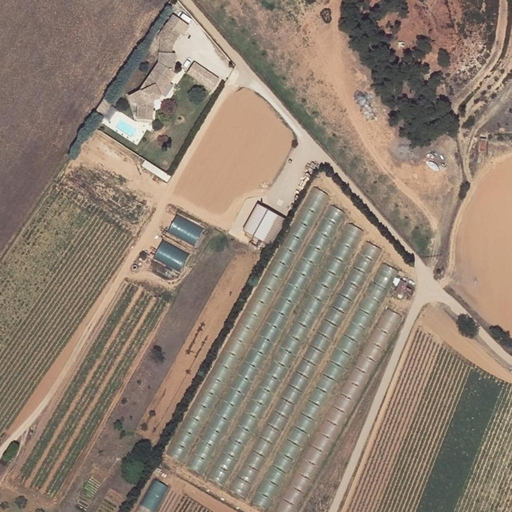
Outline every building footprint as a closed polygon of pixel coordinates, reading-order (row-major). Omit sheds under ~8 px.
[(141,90),(129,95),(135,106),(139,105),(138,120),(140,121),(148,121),(156,121),(157,104),(178,74),(180,45),(194,26),(176,13),(161,36),(160,61),(141,90)] [(196,61),(188,73),(214,90),(222,78),(196,61)] [(288,278),(325,190),(312,185),(284,249),(285,249),(275,272),(288,278)] [(261,202),(245,229),(273,245),(289,219),(261,202)] [(331,244),(344,209),(332,205),(309,266),(307,265),(305,270),(313,273),(324,242),(331,244)] [(178,214),(171,229),(194,240),(202,225),(178,214)] [(334,254),(347,261),(365,230),(352,222),(334,254)] [(389,309),(384,327),(395,330),(399,312),(389,309)] [(183,425),(168,452),(182,460),(200,427),(190,421),(187,427),(183,425)] [(213,477),(226,482),(234,457),(221,452),(213,477)]
